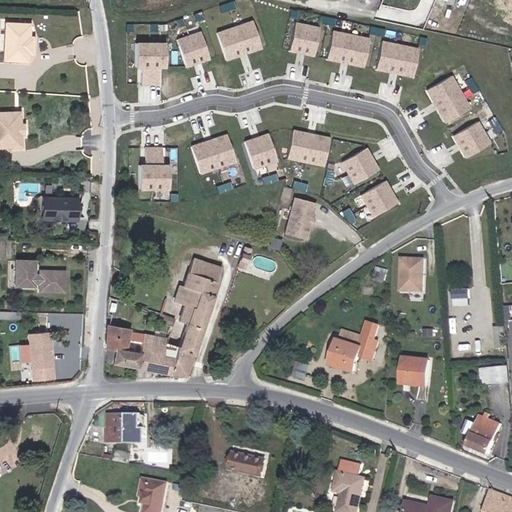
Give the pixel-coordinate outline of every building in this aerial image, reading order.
[(252,20),(216,32),(225,59),(261,47),(252,20)] [(294,22),(289,50),(297,51),(298,47),(306,49),(305,53),(313,55),(319,27),(294,22)] [(31,24),(12,23),(10,61),(26,62),(30,58),(30,52),(32,52),(35,50),(35,41),(32,38),(31,38),(31,24)] [(35,24),(31,24),(31,38),(32,38),(35,41),(35,50),(32,52),(30,52),(30,58),(26,62),(33,62),(34,55),(38,56),(39,36),(35,36),(35,24)] [(332,29),(327,57),(363,65),(369,37),(332,29)] [(176,39),(185,66),(193,64),(192,60),(199,57),(200,61),(209,58),(200,31),(176,39)] [(382,39),(376,67),(413,75),(418,47),(382,39)] [(164,67),(164,43),(135,43),(135,67),(141,67),(141,84),(158,84),(158,67),(164,67)] [(427,89),(446,121),(471,107),(452,75),(427,89)] [(20,138),(20,129),(17,126),(15,127),(15,112),(0,112),(0,151),(12,151),(16,147),(16,141),(18,141),(20,138)] [(24,143),(23,124),(19,124),(18,112),(15,112),(15,127),(17,126),(20,129),(20,138),(18,141),(16,141),(16,147),(12,151),(20,151),(20,143),(24,143)] [(478,120),(454,135),(458,142),(462,140),(466,147),(462,149),(466,156),(491,142),(478,120)] [(329,138),(292,130),(286,158),(323,166),(329,138)] [(253,169),(276,160),(267,134),(259,136),(260,140),(253,143),(252,139),(243,142),(253,169)] [(190,147),(199,174),(235,162),(226,135),(190,147)] [(371,155),(366,147),(342,161),(354,183),(379,169),(375,161),(371,164),(367,157),(371,155)] [(139,165),(139,189),(168,189),(168,165),(162,165),(162,148),(145,148),(145,165),(139,165)] [(390,187),(386,180),(361,194),(373,216),(398,202),(394,194),(390,196),(386,190),(390,187)] [(37,221),(38,197),(31,197),(30,221),(37,221)] [(70,220),(71,199),(38,197),(37,221),(51,222),(52,219),(70,220)] [(316,203),(294,197),(285,234),(306,239),(316,203)] [(282,250),(284,241),(273,238),(271,247),(282,250)] [(241,252),(251,255),(253,248),(243,245),(241,252)] [(178,347),(171,374),(186,377),(225,256),(196,246),(182,286),(178,285),(173,300),(164,298),(159,313),(173,317),(166,338),(165,342),(178,347)] [(248,264),(251,255),(241,252),(238,261),(248,264)] [(424,292),(425,261),(402,260),(401,291),(424,292)] [(248,264),(238,261),(236,267),(246,270),(248,264)] [(60,296),(60,275),(35,274),(35,279),(30,279),(31,264),(11,264),(11,290),(30,291),(30,287),(34,287),(34,295),(60,296)] [(471,304),(471,288),(452,288),(452,304),(471,304)] [(480,307),(480,311),(485,310),(486,321),(496,319),(494,305),(480,307)] [(338,338),(331,365),(355,372),(362,352),(373,355),(379,336),(376,335),(380,321),(367,317),(362,335),(345,330),(342,339),(338,338)] [(131,329),(106,324),(105,343),(105,349),(114,350),(112,363),(138,368),(144,334),(130,331),(131,329)] [(505,326),(495,327),(497,348),(507,347),(505,326)] [(50,375),(46,329),(25,331),(29,366),(30,365),(31,377),(50,375)] [(166,338),(160,336),(144,334),(138,368),(171,374),(178,347),(165,342),(166,338)] [(427,386),(429,360),(405,358),(403,385),(427,386)] [(510,381),(509,364),(492,365),(493,382),(510,381)] [(142,415),(108,414),(108,441),(145,442),(146,428),(142,428),(142,415)] [(489,454),(501,423),(489,418),(484,416),(480,414),(467,445),(489,454)] [(265,460),(234,453),(231,469),(261,476),(265,460)] [(359,511),(368,478),(338,471),(333,493),(340,494),(336,511),(359,511)] [(146,491),(144,504),(146,504),(144,511),(161,511),(168,483),(144,478),(141,490),(146,491)] [(511,511),(511,498),(490,490),(485,511),(511,511)] [(402,511),(452,511),(455,499),(434,494),(431,507),(406,500),(402,511)]
